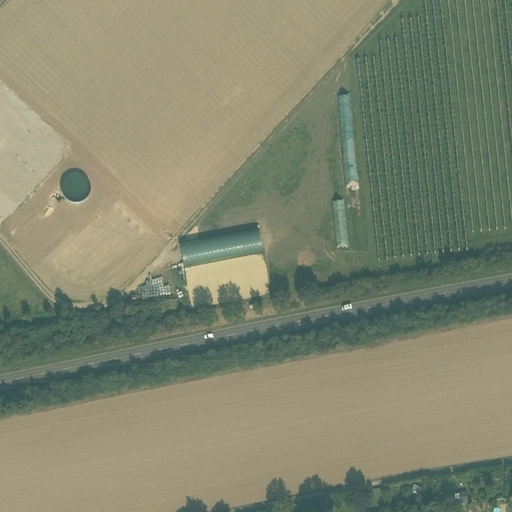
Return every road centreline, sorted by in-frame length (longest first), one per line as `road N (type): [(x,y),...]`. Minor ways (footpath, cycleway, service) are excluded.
road 1 (secondary): [(511,281),(0,383)]
road 2 (track): [(242,511),(511,463)]
